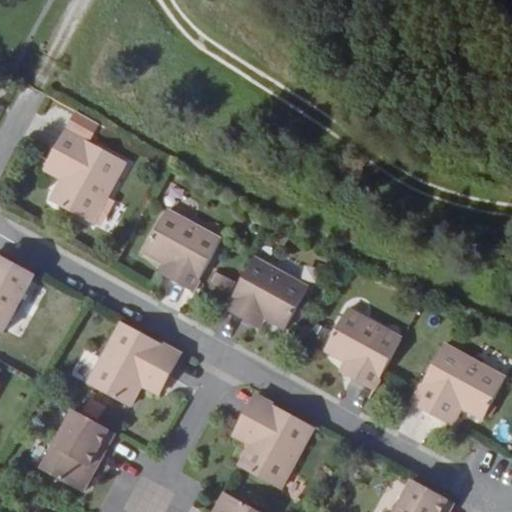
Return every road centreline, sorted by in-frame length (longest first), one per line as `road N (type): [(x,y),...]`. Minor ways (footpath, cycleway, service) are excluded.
road 1 (residential): [(230,359),(491,502)]
road 2 (residential): [(0,231),(230,359)]
road 3 (residential): [(230,359),(150,500)]
